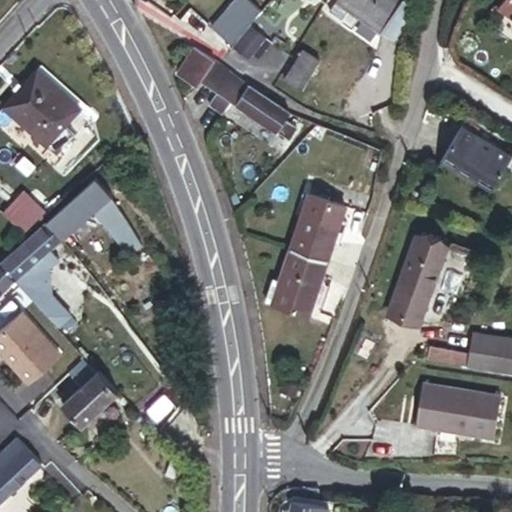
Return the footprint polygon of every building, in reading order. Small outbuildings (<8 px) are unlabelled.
[(230,46),(260,10),(248,0),(234,0),(211,27),(230,46)] [(404,0),(339,0),(331,13),(344,21),(350,12),(358,17),(382,34),(405,0),(404,0)] [(511,0),(507,0),(501,9),(511,17),(511,0)] [(358,17),(350,12),(344,21),(351,27),(358,17)] [(236,50),(251,63),(256,58),(262,62),(276,46),(256,28),(236,50)] [(321,61),(303,50),(285,80),(303,91),(321,61)] [(202,86),(215,66),(196,52),(178,77),(198,91),(202,86)] [(215,66),(202,86),(216,96),(229,77),(215,66)] [(84,108),(41,69),(5,109),(61,159),(80,139),(67,127),(84,108)] [(247,88),(229,77),(216,96),(226,102),(235,108),(247,88)] [(290,116),(247,88),(235,108),(277,136),(286,122),(290,116)] [(218,114),(226,102),(216,96),(209,108),(218,114)] [(297,129),(286,122),(277,136),(288,143),(297,129)] [(511,157),(511,150),(464,123),(443,160),(493,191),(511,157)] [(81,226),(110,200),(94,182),(65,208),(81,226)] [(305,221),(313,199),(308,197),(300,219),(305,221)] [(348,212),(313,199),(305,221),(294,253),(329,265),(348,212)] [(81,226),(65,208),(46,225),(62,242),(62,243),(81,226)] [(143,246),(126,221),(109,231),(131,254),(143,246)] [(61,243),(43,225),(0,263),(16,281),(42,261),(52,252),(61,243)] [(449,246),(416,234),(388,312),(422,324),(449,246)] [(59,260),(52,252),(16,281),(14,282),(59,330),(71,317),(51,296),(49,272),(59,260)] [(308,322),(329,265),(294,253),(282,285),(273,309),(308,322)] [(0,295),(6,291),(13,283),(0,268),(0,295)] [(268,307),(273,309),(282,285),(277,283),(268,307)] [(61,356),(21,312),(0,331),(0,356),(26,386),(61,356)] [(511,339),(475,333),(471,350),(432,343),(429,357),(511,371),(511,339)] [(82,388),(98,374),(84,359),(68,373),(82,388)] [(87,422),(119,391),(100,371),(98,374),(82,388),(68,402),(87,422)] [(300,386),(284,380),(280,391),(296,396),(300,386)] [(502,397),(424,383),(416,424),(495,438),(502,397)] [(0,458),(7,466),(30,443),(22,434),(0,455),(0,458)] [(0,495),(4,500),(46,459),(30,443),(7,466),(0,471),(0,495)]
